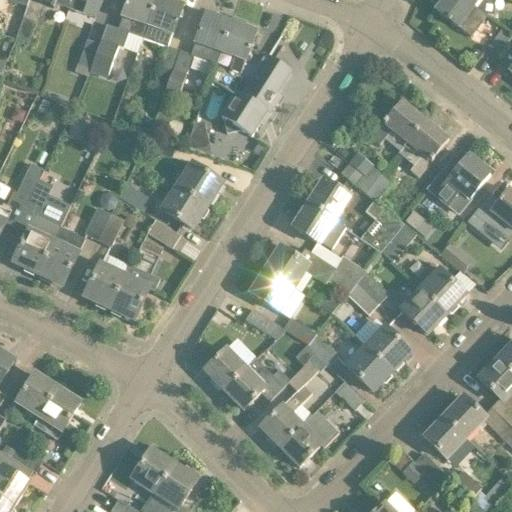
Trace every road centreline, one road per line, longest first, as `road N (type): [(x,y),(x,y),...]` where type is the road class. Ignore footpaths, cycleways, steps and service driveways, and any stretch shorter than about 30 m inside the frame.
road 1 (residential): [(138,376),(365,22)]
road 2 (residential): [(310,511),(511,296)]
road 3 (residential): [(274,511),(138,376)]
road 4 (residential): [(511,138),(365,22)]
road 5 (residential): [(54,511),(138,376)]
road 6 (residential): [(138,376),(0,307)]
